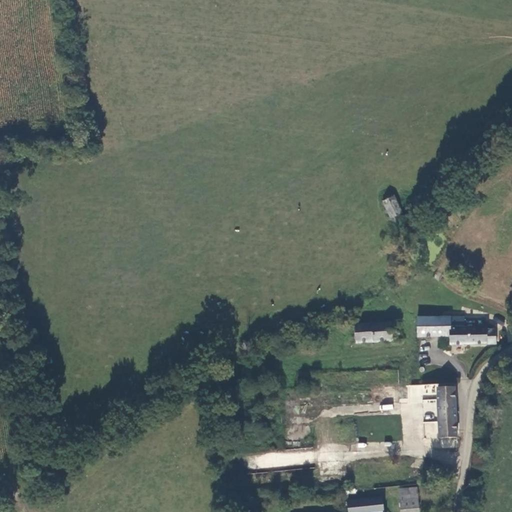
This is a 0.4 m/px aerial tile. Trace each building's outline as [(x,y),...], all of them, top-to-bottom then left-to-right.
[(398,216),(403,213),(395,195),(382,201),(394,228),(401,224),(398,216)] [(467,317),(420,318),(421,336),(453,336),(454,345),(499,344),(498,330),(490,330),(489,327),(468,328),(467,317)] [(392,323),(356,326),(357,338),(357,344),(393,341),(393,337),(393,331),(392,323)] [(357,347),(357,344),(357,338),(347,339),(347,347),(357,347)] [(428,438),(461,435),(458,383),(439,384),(440,398),(425,399),(428,438)] [(424,384),(425,399),(440,398),(439,384),(424,384)] [(400,490),(401,497),(418,495),(417,488),(400,490)] [(420,511),(418,495),(401,497),(402,511),(420,511)] [(384,511),(383,498),(348,503),(349,511),(384,511)]
